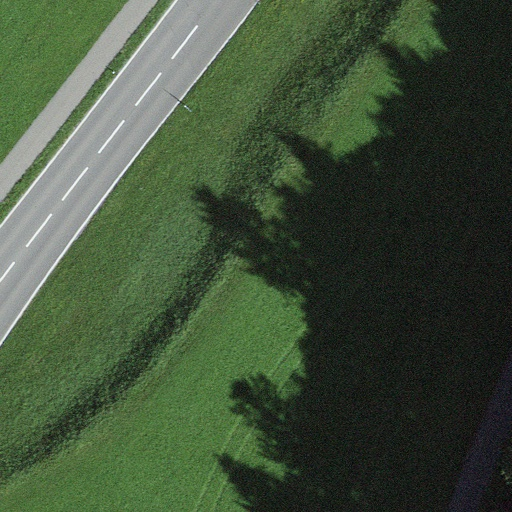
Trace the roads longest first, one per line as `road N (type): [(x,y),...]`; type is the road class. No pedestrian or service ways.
road 1 (secondary): [(218,0),(0,282)]
road 2 (unclassified): [(462,511),(511,390)]
